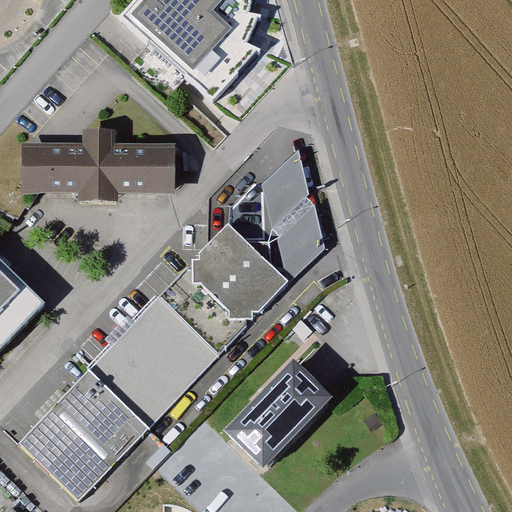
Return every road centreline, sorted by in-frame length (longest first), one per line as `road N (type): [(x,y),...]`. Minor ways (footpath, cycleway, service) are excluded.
road 1 (tertiary): [(438,449),(381,275),(309,0)]
road 2 (residential): [(438,449),(334,511)]
